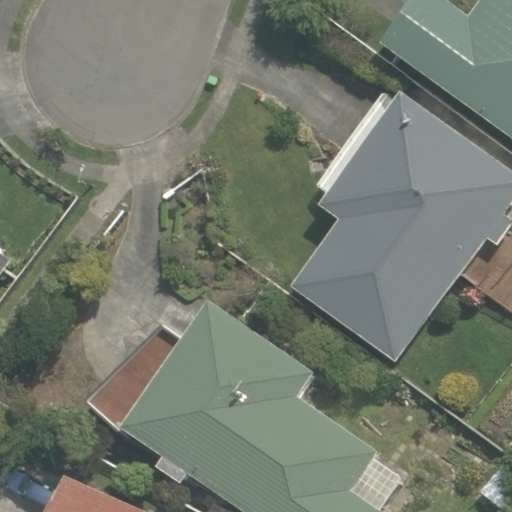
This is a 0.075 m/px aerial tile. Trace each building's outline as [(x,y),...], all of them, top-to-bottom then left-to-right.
[(511,0),(499,0),(483,22),(452,0),(429,0),(393,49),(511,135),(511,0)] [(503,247),(511,234),(511,218),(511,217),(511,168),(415,96),(331,209),(350,223),(301,290),(403,365),(495,241),(503,247)] [(408,479),(382,461),(386,456),(308,402),(325,377),(222,305),(134,431),(176,460),(169,471),(192,487),(199,477),(248,511),(387,511),(386,511),(408,479)] [(503,511),(511,511),(511,473),(502,467),(481,496),(503,511)] [(128,511),(72,487),(61,511),(128,511)]
